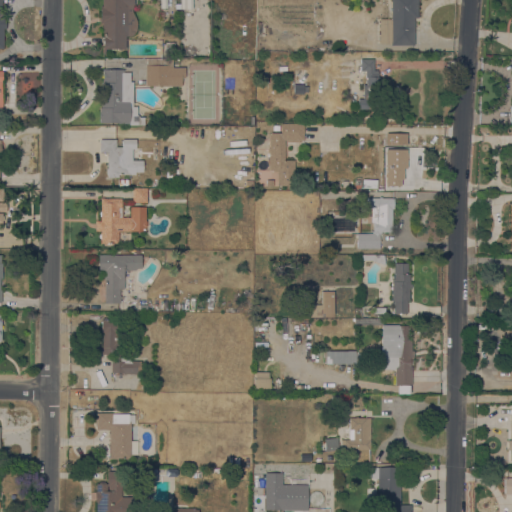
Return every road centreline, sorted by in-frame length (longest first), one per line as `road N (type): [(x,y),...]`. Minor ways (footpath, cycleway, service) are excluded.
road 1 (tertiary): [(454,511),(456,217),(470,0)]
road 2 (residential): [(46,511),(51,0)]
